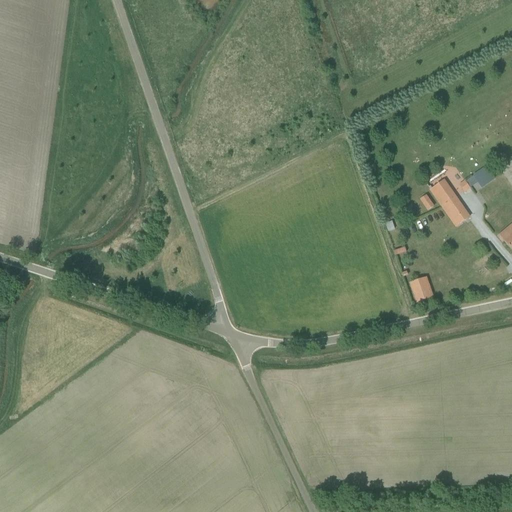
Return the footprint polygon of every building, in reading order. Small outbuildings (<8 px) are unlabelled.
[(470,187),(475,183),(479,189),(494,178),(485,166),(465,180),(470,187)] [(431,190),(457,227),(469,218),(443,181),(431,190)] [(464,193),(470,189),(465,181),(459,185),(464,193)] [(418,199),(426,211),(433,206),(425,194),(418,199)] [(416,304),(425,301),(417,281),(408,284),(416,304)]
